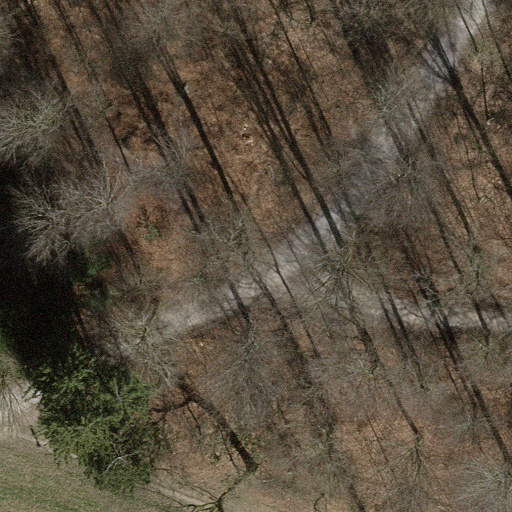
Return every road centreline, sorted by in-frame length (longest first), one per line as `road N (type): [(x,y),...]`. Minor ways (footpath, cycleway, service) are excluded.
road 1 (track): [(483,0),(373,172),(291,272)]
road 2 (track): [(291,272),(0,406)]
road 3 (track): [(511,326),(414,314),(291,272)]
